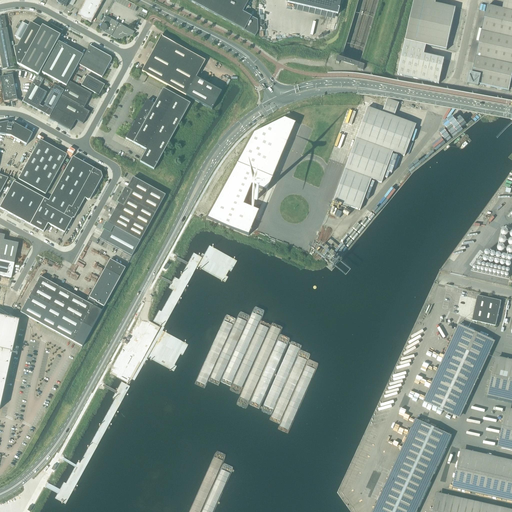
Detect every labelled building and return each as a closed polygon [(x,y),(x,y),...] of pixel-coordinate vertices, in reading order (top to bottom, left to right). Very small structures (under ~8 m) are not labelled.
[(85,0),(77,15),(91,23),(103,0),(85,0)] [(187,0),(255,37),(258,31),(257,21),(243,12),(245,8),(249,0),(187,0)] [(287,3),(338,15),(340,0),(287,0),(287,3)] [(414,0),(398,75),(439,84),(444,59),(424,55),(426,46),(447,50),(446,50),(456,9),(435,4),(436,0),(414,0)] [(471,82),(509,91),(511,77),(511,0),(504,0),(503,9),(488,6),(471,82)] [(0,56),(1,60),(2,70),(14,68),(7,28),(6,28),(6,26),(5,16),(0,16),(0,18),(0,19),(0,18),(0,56)] [(102,31),(116,39),(133,35),(134,32),(106,17),(101,26),(101,27),(100,28),(101,30),(102,31)] [(17,64),(20,66),(38,76),(60,36),(62,31),(51,25),(49,30),(42,26),(41,29),(30,23),(17,47),(13,47),(17,64)] [(157,43),(142,72),(212,110),(221,92),(196,78),(205,61),(168,40),(168,41),(163,38),(163,39),(161,40),(160,39),(157,43)] [(83,56),(73,50),(59,42),(42,73),(66,86),(83,56)] [(79,65),(102,78),(111,60),(111,58),(90,46),(79,65)] [(358,69),(363,71),(363,69),(365,65),(360,63),(359,63),(357,62),(356,62),(355,61),(354,61),(353,61),(352,61),(350,60),(349,60),(348,59),(347,59),(346,59),(344,58),(342,57),(341,57),(338,56),(336,62),(339,63),(340,61),(358,67),(358,69)] [(0,77),(0,79),(4,102),(17,100),(12,75),(0,77)] [(22,102),(37,110),(47,93),(39,88),(44,80),(37,76),(22,102)] [(81,86),(99,96),(104,85),(87,76),(81,86)] [(62,96),(84,108),(92,94),(70,82),(62,96)] [(41,112),(49,117),(64,91),(55,86),(41,112)] [(126,139),(146,150),(140,162),(154,170),(190,104),(176,96),(163,89),(154,105),(147,100),(136,120),(137,121),(135,123),(134,123),(133,125),(134,125),(133,127),(132,128),(126,139)] [(89,112),(62,97),(55,109),(76,120),(83,124),(89,112)] [(333,201),(360,211),(371,180),(381,183),(392,152),(404,156),(415,125),(393,118),(398,103),(387,99),(382,113),(367,108),(333,201)] [(76,120),(55,109),(49,119),(70,131),(76,120)] [(353,113),(349,123),(353,125),(354,120),(358,121),(360,116),(353,113)] [(454,116),(443,123),(445,126),(439,130),(447,142),(463,130),(454,116)] [(206,218),(248,235),(258,210),(243,204),(251,185),(266,191),(295,123),(284,118),(253,133),(206,218)] [(2,122),(0,121),(0,134),(11,136),(26,145),(32,134),(20,127),(21,125),(19,124),(17,124),(15,123),(12,123),(9,122),(6,122),(4,122),(2,122)] [(40,140),(18,180),(45,195),(67,155),(40,140)] [(48,224),(64,233),(72,219),(74,218),(85,199),(88,200),(90,200),(102,177),(101,173),(73,157),(49,201),(14,182),(0,207),(0,208),(43,232),(48,224)] [(0,193),(8,178),(0,175),(0,193)] [(125,188),(121,195),(155,214),(165,196),(133,178),(127,189),(125,188)] [(118,204),(115,210),(148,228),(155,214),(121,195),(117,203),(118,204)] [(115,210),(107,224),(119,230),(122,231),(140,242),(148,228),(115,210)] [(104,226),(100,232),(107,236),(108,237),(106,242),(131,256),(132,256),(138,245),(120,234),(122,231),(119,230),(117,233),(112,230),(110,229),(104,226)] [(7,241),(3,261),(14,264),(18,244),(7,241)] [(0,275),(11,278),(14,264),(0,260),(0,275)] [(30,295),(20,313),(82,347),(102,311),(104,307),(125,268),(110,260),(89,298),(89,297),(88,298),(89,298),(85,302),(84,301),(80,299),(74,296),(59,287),(52,284),(40,277),(38,280),(34,287),(30,295)] [(189,287),(143,370),(167,383),(213,300),(189,287)] [(450,294),(461,297),(457,313),(464,315),(473,317),(472,321),(496,326),(501,301),(478,296),(477,300),(468,298),(470,292),(461,290),(446,287),(443,299),(449,300),(450,294)] [(0,408),(19,321),(15,320),(15,318),(10,314),(7,318),(2,317),(3,315),(0,313),(0,408)] [(423,402),(431,406),(459,419),(495,341),(459,325),(423,402)] [(511,360),(496,357),(494,365),(487,396),(511,401),(511,360)] [(511,409),(506,409),(497,447),(511,450),(511,409)] [(142,429),(118,416),(74,494),(98,508),(142,429)] [(372,511),(416,511),(452,436),(416,419),(372,511)] [(511,461),(461,450),(459,457),(459,458),(452,488),(511,501),(511,461)] [(511,511),(511,510),(437,493),(432,511),(511,511)]
